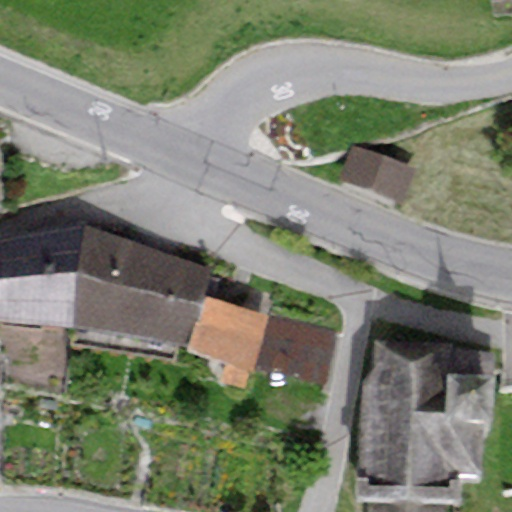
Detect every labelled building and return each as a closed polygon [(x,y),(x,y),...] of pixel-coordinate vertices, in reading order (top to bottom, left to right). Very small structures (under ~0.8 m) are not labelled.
[(415,169),(353,146),(340,182),(402,205),(415,169)] [(0,237),(0,320),(71,325),(184,346),(252,372),(253,369),(268,316),(204,296),(213,268),(83,223),(0,237)] [(335,333),(268,316),(253,369),(324,386),(335,333)] [(444,342),(374,341),(374,368),(361,382),(357,501),(367,501),(447,505),(460,505),(458,476),(482,477),(481,425),(495,425),(497,356),(444,345),(444,342)] [(446,511),(447,505),(367,501),(366,511),(446,511)]
